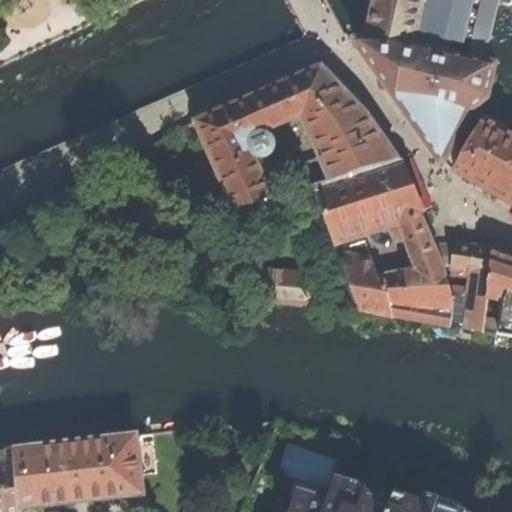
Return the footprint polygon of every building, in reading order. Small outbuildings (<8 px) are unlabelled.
[(441,162),(446,162),(470,113),(475,109),(490,98),(497,64),(489,62),(490,58),(492,50),(503,0),(375,0),(370,23),(368,30),(366,38),(354,38),(441,162)] [(196,122),(234,210),(273,198),(255,157),(257,156),(260,157),(264,158),(269,157),(273,154),(275,150),(275,145),(273,139),(271,136),(266,134),(265,133),(303,116),(330,181),(399,161),(369,117),(363,111),(322,68),(295,79),(224,110),(196,122)] [(484,188),(511,204),(511,131),(487,117),(455,171),(484,188)] [(330,181),(314,186),(359,310),(452,327),(452,320),(453,297),(450,288),(443,265),(435,246),(431,234),(429,231),(399,161),(330,181)] [(464,329),(484,333),(493,250),(473,247),(457,245),(435,246),(443,265),(454,264),(453,272),(468,273),(467,279),(473,280),(471,290),(450,288),(453,297),(452,320),(465,322),(464,329)] [(511,257),(493,250),(484,333),(511,338),(511,257)] [(263,301),(329,307),(318,277),(254,271),(247,285),(252,301),(263,301)] [(9,450),(22,507),(142,494),(141,476),(158,474),(154,442),(137,444),(136,437),(9,450)] [(9,450),(0,451),(0,511),(22,511),(22,507),(9,450)] [(465,511),(424,499),(421,508),(393,500),(392,504),(364,496),(366,489),(335,480),(330,500),(317,496),(315,503),(296,498),(291,511),(465,511)]
